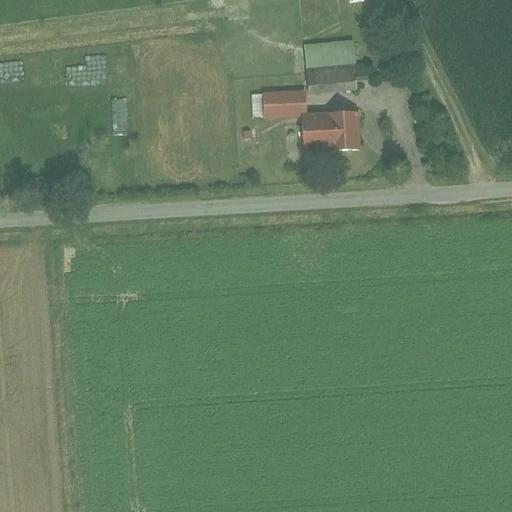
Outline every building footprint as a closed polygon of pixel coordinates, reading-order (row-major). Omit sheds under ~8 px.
[(306,72),(350,69),(349,45),(304,48),(306,72)] [(350,69),(306,72),(307,95),(352,92),(350,69)] [(305,93),(263,96),(264,119),(306,116),(305,93)] [(360,149),(357,115),(329,117),(329,121),(304,122),(306,152),(360,149)] [(258,127),(238,128),(239,146),(259,145),(258,127)]
